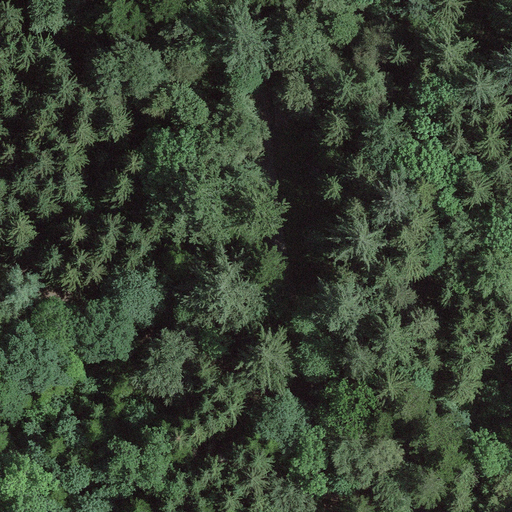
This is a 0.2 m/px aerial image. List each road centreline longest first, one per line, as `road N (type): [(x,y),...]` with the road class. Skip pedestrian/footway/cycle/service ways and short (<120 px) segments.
road 1 (track): [(408,511),(310,419),(0,259)]
road 2 (track): [(247,0),(310,419)]
